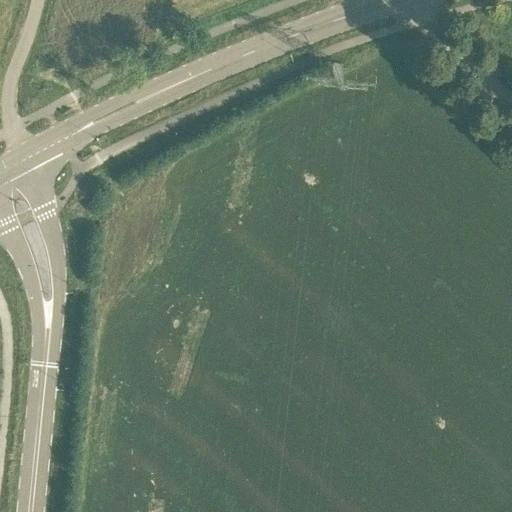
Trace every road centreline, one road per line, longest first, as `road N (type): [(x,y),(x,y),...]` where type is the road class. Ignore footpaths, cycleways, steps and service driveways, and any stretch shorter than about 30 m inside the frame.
road 1 (tertiary): [(149,511),(216,207)]
road 2 (tertiary): [(222,64),(402,0)]
road 3 (tertiary): [(186,80),(135,89),(60,132),(44,151)]
road 4 (tertiary): [(44,151),(148,112),(186,80)]
road 5 (tertiary): [(216,207),(229,165),(222,64)]
road 6 (unclassified): [(413,0),(423,21),(511,99)]
road 7 (track): [(9,127),(13,74),(36,0)]
road 8 (tertiary): [(186,80),(216,207)]
